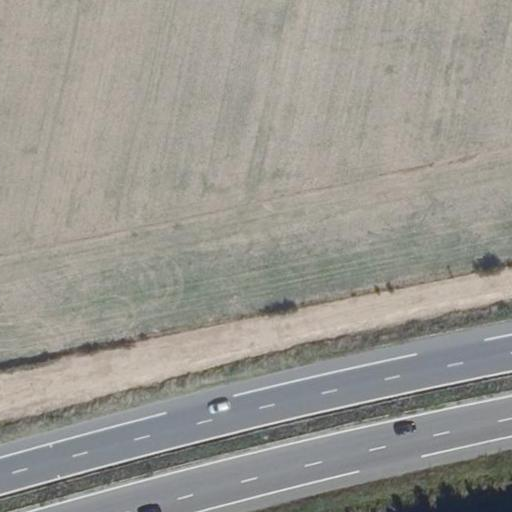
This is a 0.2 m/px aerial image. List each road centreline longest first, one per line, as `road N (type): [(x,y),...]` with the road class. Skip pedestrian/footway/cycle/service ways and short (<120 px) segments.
road 1 (trunk): [(511,355),(0,478)]
road 2 (trunk): [(142,511),(511,423)]
